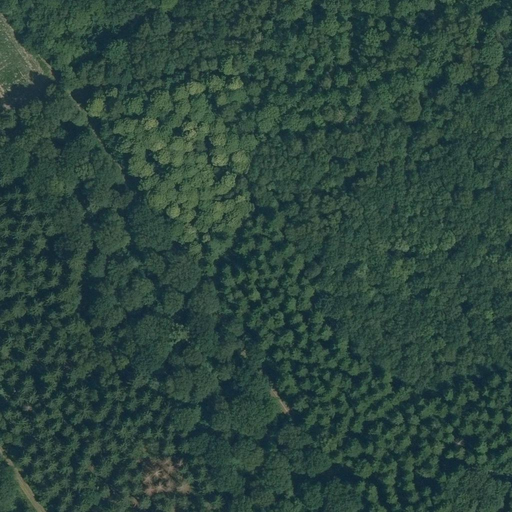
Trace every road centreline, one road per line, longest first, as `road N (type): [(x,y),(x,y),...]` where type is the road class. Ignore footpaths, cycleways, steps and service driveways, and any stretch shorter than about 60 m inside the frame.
road 1 (track): [(185,261),(357,511)]
road 2 (track): [(0,408),(85,303),(185,261)]
road 3 (track): [(71,94),(191,69),(227,50),(282,0)]
road 4 (track): [(71,94),(185,261)]
